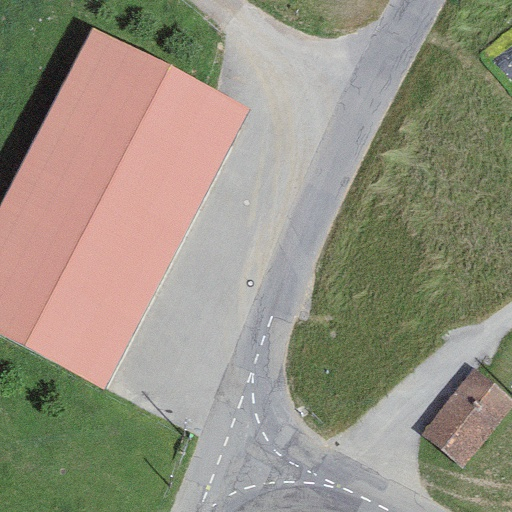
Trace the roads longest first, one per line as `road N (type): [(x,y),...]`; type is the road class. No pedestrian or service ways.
road 1 (unclassified): [(420,0),(359,115),(225,448)]
road 2 (unclassified): [(225,448),(391,511)]
